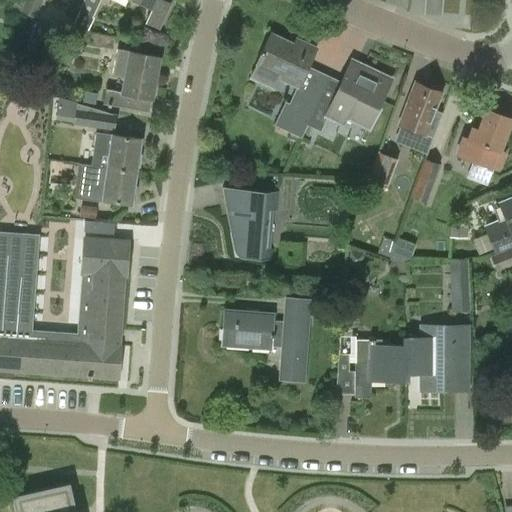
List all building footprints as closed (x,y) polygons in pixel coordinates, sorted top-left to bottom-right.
[(35,19),(42,0),(24,0),(20,11),(35,19)] [(159,0),(84,0),(79,12),(91,18),(99,0),(132,0),(153,10),(146,23),(158,29),(170,5),(159,0)] [(53,29),(38,22),(25,52),(41,58),(53,29)] [(297,87),(315,52),(295,42),(293,45),(271,35),(256,64),(257,65),(251,78),(274,89),(279,79),(297,87)] [(124,78),(121,93),(106,89),(103,105),(149,114),(152,100),(160,58),(129,52),(117,50),(112,76),(124,78)] [(326,119),(339,125),(344,114),(370,126),(393,77),(348,56),(327,100),(319,96),(306,125),(320,132),(326,119)] [(430,86),(427,88),(415,83),(399,125),(424,135),(440,93),(436,92),(435,88),(430,86)] [(306,125),(319,96),(303,88),(283,129),(300,137),(306,125)] [(115,115),(77,104),(74,124),(113,130),(115,115)] [(511,119),(508,118),(507,114),(502,112),(498,114),(485,109),(478,129),(472,127),(468,139),(463,137),(457,155),(498,170),(505,152),(500,150),(511,119)] [(91,166),(107,168),(135,172),(135,168),(139,169),(141,155),(137,154),(139,139),(112,135),(112,136),(96,134),(91,166)] [(387,187),(397,159),(378,152),(368,180),(387,187)] [(425,204),(440,165),(425,160),(411,198),(425,204)] [(135,172),(107,168),(91,166),(85,165),(80,197),(130,204),(131,200),(135,201),(136,187),(133,187),(135,172)] [(227,217),(233,249),(235,255),(241,258),(273,260),(274,250),(264,249),(267,210),(277,211),(279,193),(222,188),(222,189),(248,192),(247,202),(228,205),(227,217)] [(511,198),(499,203),(501,206),(493,208),(497,219),(482,225),(495,255),(511,248),(511,198)] [(0,233),(0,371),(118,380),(120,347),(119,347),(120,330),(124,276),(125,276),(128,242),(127,242),(83,239),(81,274),(76,333),(33,330),(32,340),(32,341),(31,341),(31,340),(30,340),(37,236),(0,233)] [(496,271),(511,264),(511,249),(491,258),(496,271)] [(470,311),(467,259),(450,260),(452,312),(470,311)] [(314,317),(316,300),(284,298),(278,381),(304,383),(310,317),(314,317)] [(269,349),(272,315),(225,311),(222,345),(269,349)] [(370,381),(404,381),(405,338),(404,338),(404,347),(380,346),(380,339),(354,339),(354,363),(354,397),(370,398),(370,381)] [(444,339),(405,338),(404,381),(406,381),(406,373),(440,373),(439,390),(455,390),(456,356),(444,355),(444,339)] [(75,511),(69,483),(11,497),(14,511),(75,511)]
